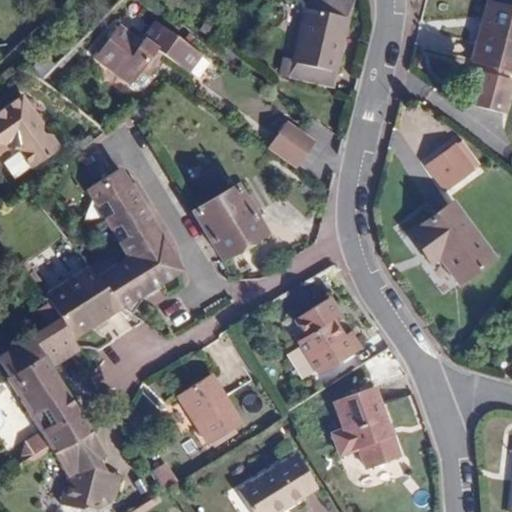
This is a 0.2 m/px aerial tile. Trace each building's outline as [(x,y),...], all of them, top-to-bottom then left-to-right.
[(291,76),(333,85),(351,4),(331,0),(320,0),(318,10),(306,7),(291,76)] [(511,69),(511,5),(490,0),(487,0),(484,16),(487,17),(477,59),(511,69)] [(199,25),(208,36),(223,25),(215,14),(199,25)] [(194,47),(149,16),(134,37),(110,20),(88,53),(125,79),(134,65),(143,71),(158,49),(182,65),(194,47)] [(53,45),(29,68),(41,81),(65,57),(53,45)] [(506,79),(464,68),(455,101),(497,113),(506,79)] [(0,154),(7,149),(13,156),(20,150),(32,167),(47,156),(50,133),(38,132),(39,121),(20,95),(0,109),(0,154)] [(283,118),(262,144),(293,168),(313,143),(283,118)] [(480,166),(459,137),(423,164),(445,193),(480,166)] [(118,239),(121,237),(129,251),(95,271),(121,307),(132,313),(138,297),(136,291),(179,266),(160,233),(157,234),(150,220),(151,220),(119,164),(86,183),(118,239)] [(236,186),(194,211),(222,257),(264,232),(236,186)] [(493,256),(454,203),(412,234),(432,262),(442,256),(460,280),(493,256)] [(73,336),(121,307),(95,271),(92,266),(47,293),(59,314),(73,336)] [(355,351),(335,317),(341,314),(329,296),(295,319),(306,335),(298,339),(318,373),(355,351)] [(113,499),(120,473),(109,470),(101,458),(106,455),(51,366),(80,349),(73,336),(59,314),(27,333),(29,337),(0,354),(0,361),(9,376),(7,378),(68,478),(61,502),(92,511),(94,511),(100,496),(113,499)] [(211,376),(181,394),(210,442),(240,424),(211,376)] [(401,454),(375,385),(335,401),(344,427),(332,431),(342,455),(361,447),(368,467),(401,454)] [(296,454),(240,489),(254,511),(275,511),(316,486),(296,454)] [(175,479),(165,462),(149,472),(160,489),(175,479)]
